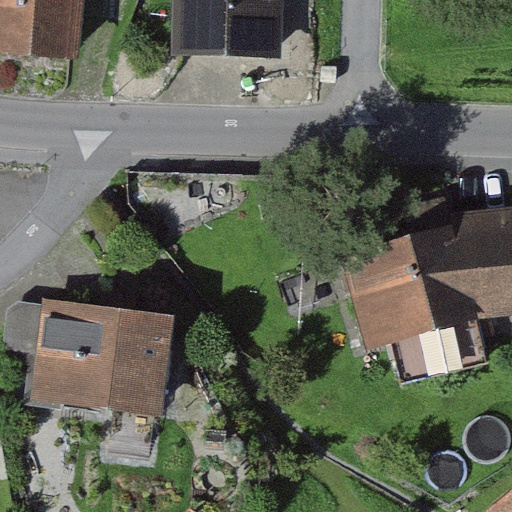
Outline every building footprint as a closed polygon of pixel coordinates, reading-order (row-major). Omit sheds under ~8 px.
[(80,0),(9,0),(10,61),(80,61),(80,0)] [(269,60),(267,0),(171,0),(173,62),(269,60)] [(511,209),(434,217),(436,233),(452,323),(511,315),(511,209)] [(436,233),(352,257),(381,346),(452,323),(436,233)] [(63,310),(44,308),(31,407),(162,424),(175,325),(63,310)] [(511,511),(511,500),(494,511),(511,511)]
